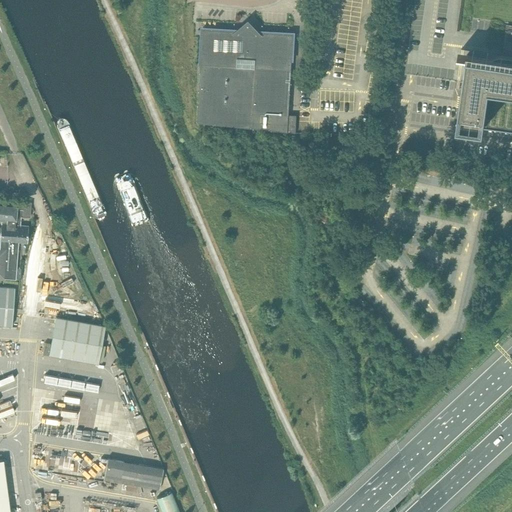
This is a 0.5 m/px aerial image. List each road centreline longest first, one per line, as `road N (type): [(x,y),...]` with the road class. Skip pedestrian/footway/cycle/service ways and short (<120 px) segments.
road 1 (motorway): [(511,365),(353,511)]
road 2 (residential): [(30,297),(44,218),(0,115)]
road 3 (unknown): [(16,446),(122,454),(110,393)]
road 4 (motorway): [(415,511),(511,422)]
